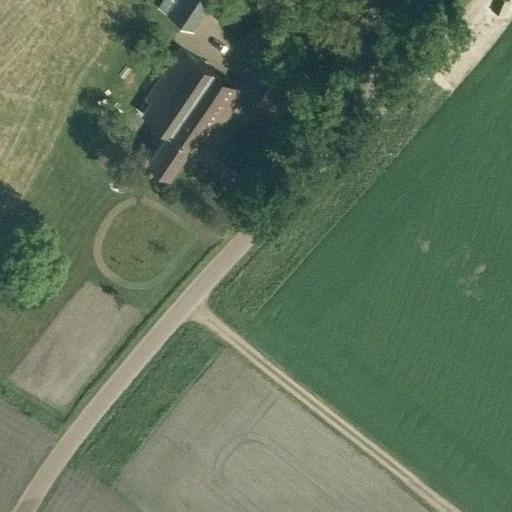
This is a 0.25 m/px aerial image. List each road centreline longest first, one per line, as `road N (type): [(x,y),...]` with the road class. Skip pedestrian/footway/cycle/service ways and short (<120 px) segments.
road 1 (unclassified): [(26,511),(116,385),(350,128),(369,86),(367,0)]
road 2 (track): [(189,305),(445,511)]
road 3 (track): [(491,0),(364,103)]
